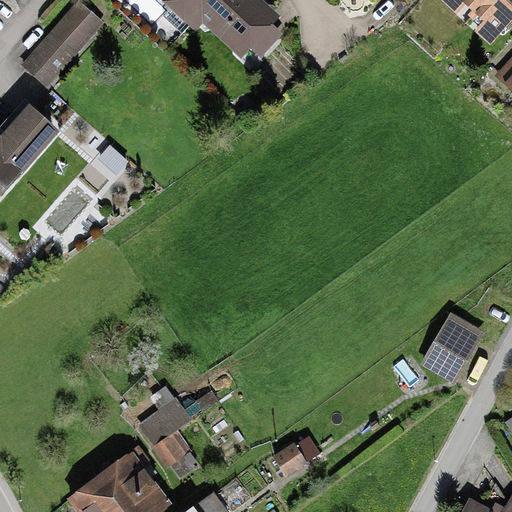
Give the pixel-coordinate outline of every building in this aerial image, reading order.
[(184,33),(203,12),(214,0),(172,0),(177,3),(165,16),(184,33)] [(270,17),(251,0),(214,0),(203,12),(242,48),(247,42),(260,54),(276,37),(275,31),(266,22),(270,17)] [(462,0),(475,12),(485,0),(462,0)] [(511,15),(511,0),(485,0),(475,12),(497,32),(511,15)] [(101,23),(79,3),(24,64),(46,84),(101,23)] [(511,63),(501,76),(511,86),(511,63)] [(0,128),(0,190),(52,131),(30,112),(9,136),(0,128)] [(476,341),(450,327),(436,353),(430,349),(422,362),(454,380),(476,341)] [(294,445),(274,457),(284,472),(303,460),(294,445)] [(146,461),(138,450),(71,498),(80,510),(90,503),(96,511),(158,511),(168,505),(140,466),(146,461)] [(493,511),(490,511),(469,501),(463,511),(511,511),(511,498),(506,511),(496,507),(493,511)] [(213,511),(204,499),(185,511),(213,511)]
